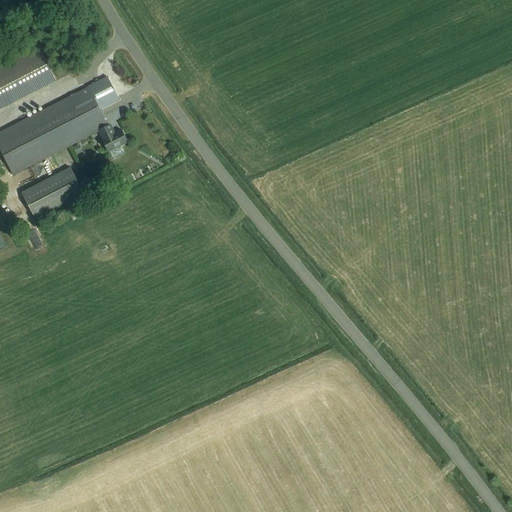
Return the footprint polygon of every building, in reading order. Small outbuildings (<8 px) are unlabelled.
[(42,49),(0,69),(0,108),(58,83),(42,49)] [(28,121),(0,135),(0,149),(15,177),(48,159),(100,132),(104,139),(102,141),(108,153),(128,143),(121,131),(116,134),(111,124),(108,125),(100,109),(119,99),(108,78),(89,88),(28,121)] [(80,145),(74,149),(77,154),(83,151),(80,145)] [(84,194),(70,168),(22,193),(36,219),(84,194)] [(92,176),(85,180),(88,185),(95,182),(92,176)]
